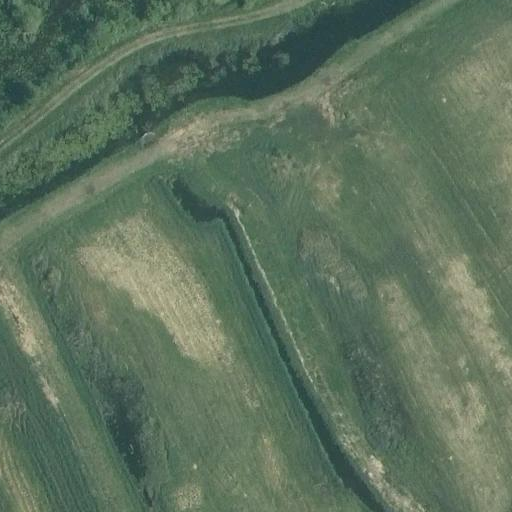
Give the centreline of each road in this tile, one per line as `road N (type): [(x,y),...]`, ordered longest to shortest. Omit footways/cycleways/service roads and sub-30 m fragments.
road 1 (track): [(0,249),(205,122),(269,113),(316,89),(451,0)]
road 2 (track): [(289,0),(140,36),(0,148)]
